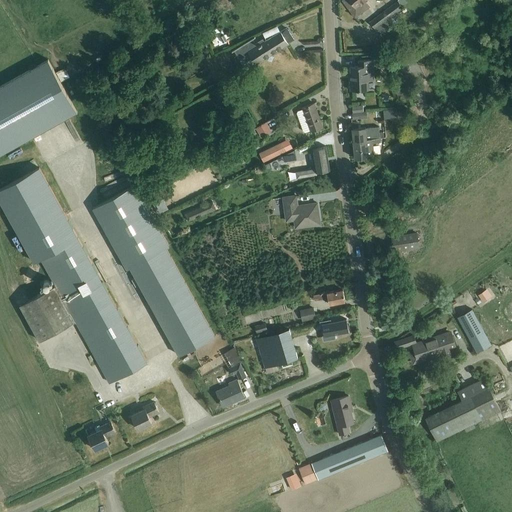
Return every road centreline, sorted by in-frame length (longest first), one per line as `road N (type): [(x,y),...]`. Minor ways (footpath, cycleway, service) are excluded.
road 1 (residential): [(37,503),(370,356)]
road 2 (unclassified): [(370,356),(329,0)]
road 3 (residential): [(431,511),(370,356)]
